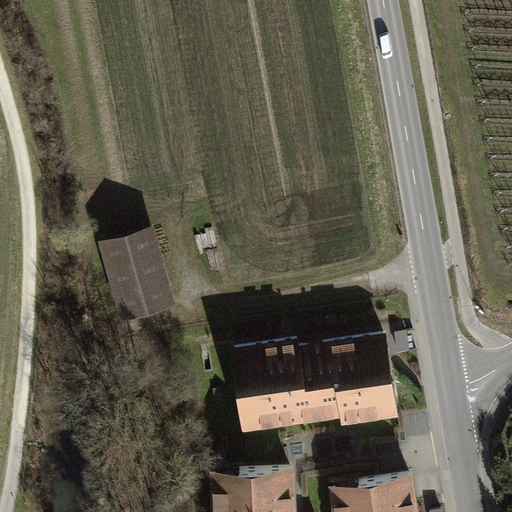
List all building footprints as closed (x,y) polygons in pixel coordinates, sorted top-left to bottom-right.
[(98,235),(122,316),(178,299),(154,219),(98,235)] [(300,330),(232,340),(243,423),(341,409),(342,417),(400,409),(388,325),(302,337),(300,330)] [(407,328),(396,330),(399,349),(410,347),(407,328)] [(297,511),(295,461),(210,465),(211,511),(297,511)] [(421,511),(415,469),(331,481),(335,511),(421,511)]
